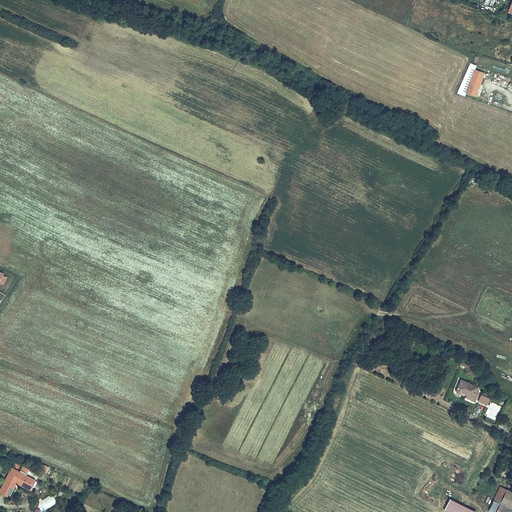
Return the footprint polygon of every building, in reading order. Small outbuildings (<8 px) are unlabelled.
[(511,0),(505,0),(501,12),(508,14),(510,9),(511,10),(511,0)] [(509,73),(510,68),(492,64),(491,69),(509,73)] [(475,69),(466,93),(475,96),(484,72),(475,69)] [(459,390),(466,393),(471,395),(475,389),(476,384),(459,377),(453,390),(454,392),(455,392),(456,393),(458,392),(459,390)] [(471,395),(466,393),(464,396),(473,400),(478,390),(475,389),(471,395)] [(486,397),(479,393),(476,401),(483,404),(486,397)] [(16,483),(26,488),(32,478),(11,468),(0,490),(0,493),(8,498),(16,483)] [(32,478),(26,488),(27,488),(30,490),(35,480),(32,478)] [(493,502),(497,504),(500,505),(496,511),(511,511),(511,494),(503,491),(499,489),(493,502)] [(449,511),(475,511),(477,510),(449,497),(443,509),(449,511)]
